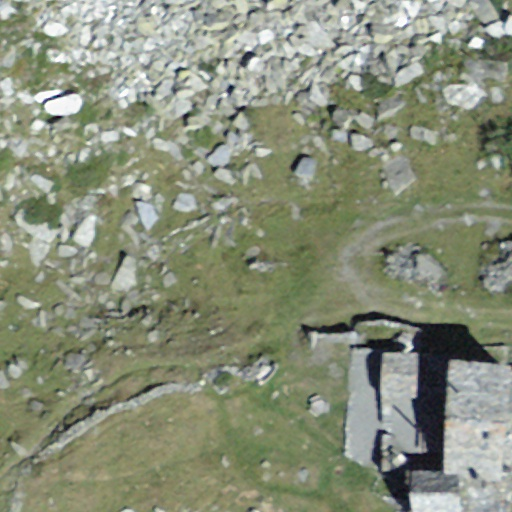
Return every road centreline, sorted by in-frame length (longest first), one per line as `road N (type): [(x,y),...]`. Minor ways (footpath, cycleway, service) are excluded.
road 1 (track): [(370,299),(355,264),(371,239),(441,226),(511,225)]
road 2 (track): [(511,330),(426,320),(370,299)]
